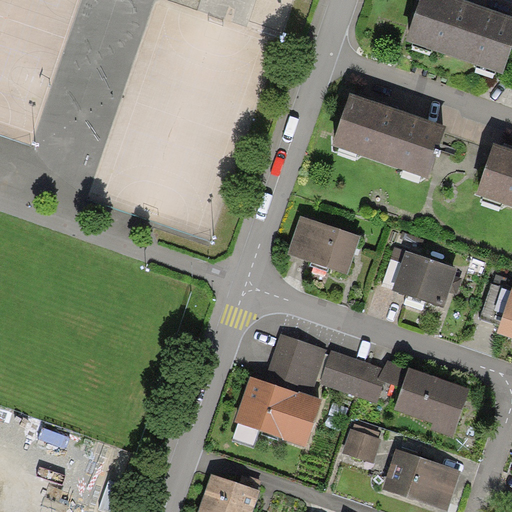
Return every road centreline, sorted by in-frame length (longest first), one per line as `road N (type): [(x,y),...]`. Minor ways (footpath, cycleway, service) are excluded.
road 1 (residential): [(339,0),(244,286)]
road 2 (residential): [(244,286),(511,381)]
road 3 (residential): [(244,286),(167,511)]
